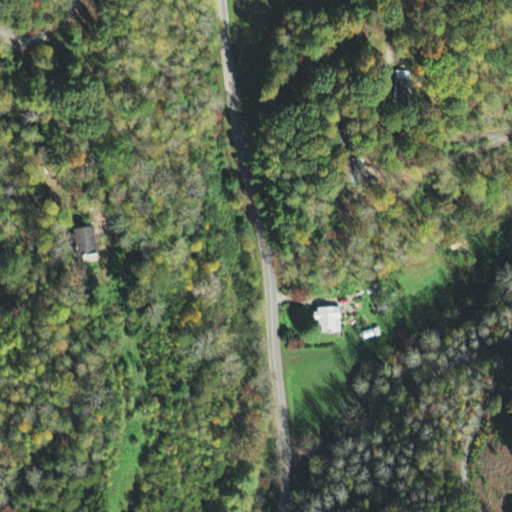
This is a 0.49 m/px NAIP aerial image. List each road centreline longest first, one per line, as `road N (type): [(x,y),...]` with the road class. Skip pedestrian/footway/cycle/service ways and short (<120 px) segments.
road 1 (residential): [(282,511),(287,455),(270,282),(220,0)]
road 2 (residential): [(31,39),(55,74),(57,137),(41,186),(48,348)]
